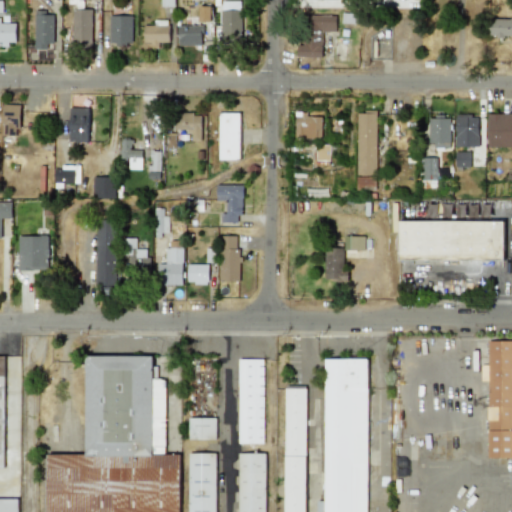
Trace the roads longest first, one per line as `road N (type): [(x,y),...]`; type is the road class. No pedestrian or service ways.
road 1 (residential): [(0,82),(511,83)]
road 2 (residential): [(0,320),(511,321)]
road 3 (residential): [(272,157),(273,0)]
road 4 (residential): [(267,321),(272,165)]
